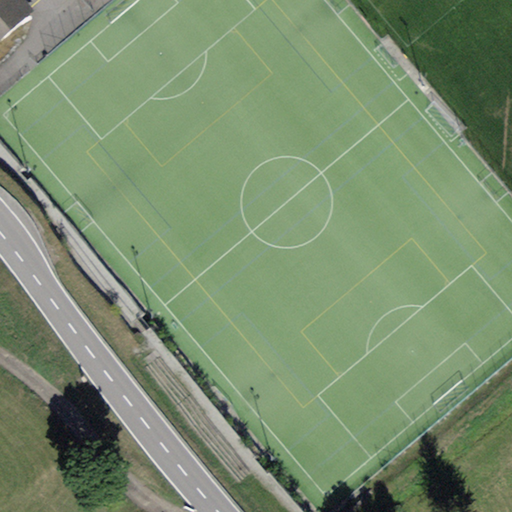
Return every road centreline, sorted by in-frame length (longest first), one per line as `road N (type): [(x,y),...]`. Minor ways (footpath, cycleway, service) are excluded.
road 1 (tertiary): [(0,236),(212,511)]
road 2 (unclassified): [(0,355),(93,438),(159,511)]
